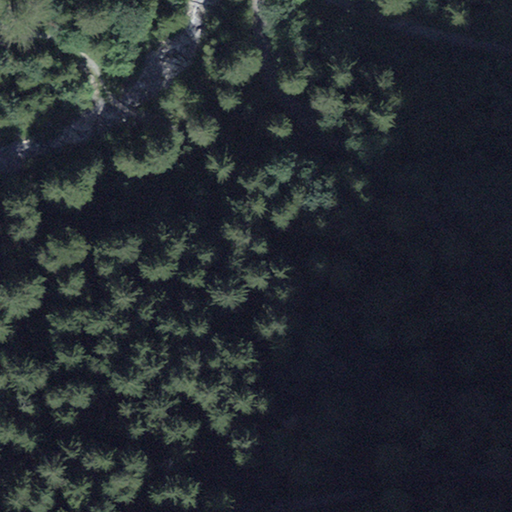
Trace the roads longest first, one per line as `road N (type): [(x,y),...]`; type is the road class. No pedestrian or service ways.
road 1 (track): [(511,473),(218,511)]
road 2 (track): [(345,140),(511,301)]
road 3 (track): [(336,0),(383,22),(511,51)]
road 4 (track): [(345,140),(275,88),(259,0)]
